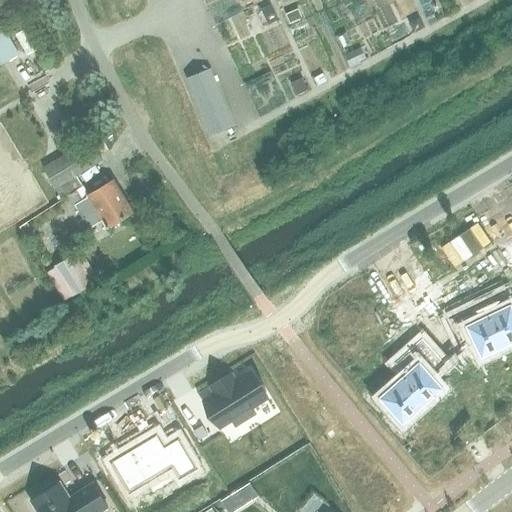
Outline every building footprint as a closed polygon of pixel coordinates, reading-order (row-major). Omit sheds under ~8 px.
[(270,7),(262,12),(269,25),(277,21),(270,7)] [(299,8),(286,14),(290,22),(302,17),(299,8)] [(419,20),(409,25),(414,35),(424,30),(419,20)] [(25,57),(20,47),(10,52),(0,30),(0,59),(3,58),(6,65),(25,57)] [(360,48),(345,56),(352,68),(366,60),(360,48)] [(187,78),(211,135),(234,126),(210,69),(187,78)] [(264,73),(236,84),(248,116),(276,105),(264,73)] [(323,73),(314,78),(318,85),(327,80),(323,73)] [(302,80),(291,85),(296,96),(307,91),(302,80)] [(90,140),(56,160),(44,168),(63,198),(84,186),(77,175),(102,160),(90,140)] [(90,228),(103,220),(108,228),(134,213),(114,179),(87,195),(89,197),(76,205),(90,228)] [(29,220),(21,224),(26,232),(33,227),(29,220)] [(90,284),(74,257),(57,267),(58,269),(49,274),(64,300),(90,284)] [(461,312),(447,319),(459,344),(472,338),(480,356),(496,348),(497,350),(508,344),(507,343),(511,340),(511,311),(503,292),(461,312)] [(403,374),(377,398),(399,422),(438,389),(427,376),(440,364),(419,340),(393,363),(403,374)] [(5,344),(0,346),(0,361),(11,354),(5,344)] [(215,395),(203,402),(219,428),(231,421),(235,427),(256,414),(252,408),(267,399),(252,373),(236,382),(232,375),(211,388),(215,395)] [(202,426),(194,431),(199,439),(207,434),(202,426)] [(158,435),(114,462),(132,492),(175,466),(182,478),(197,468),(180,439),(165,448),(158,435)] [(60,483),(31,500),(38,511),(97,511),(107,506),(93,483),(69,498),(60,483)] [(231,511),(242,506),(234,493),(221,501),(228,511),(231,511)]
